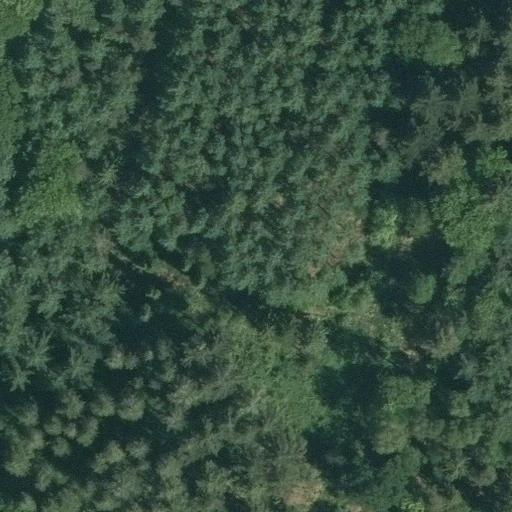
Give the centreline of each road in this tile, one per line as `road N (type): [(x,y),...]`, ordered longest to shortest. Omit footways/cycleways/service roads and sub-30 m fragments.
road 1 (track): [(322,511),(459,0)]
road 2 (track): [(372,322),(215,292)]
